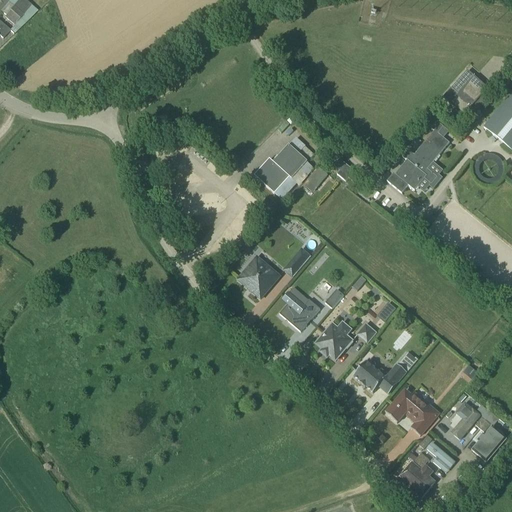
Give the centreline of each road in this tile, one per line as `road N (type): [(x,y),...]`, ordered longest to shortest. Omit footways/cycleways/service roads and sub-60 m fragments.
road 1 (unclassified): [(414,511),(305,386),(197,289),(166,250),(104,112)]
road 2 (unknown): [(242,15),(330,141),(397,198),(427,201),(486,153),(511,153)]
road 3 (unclassified): [(104,112),(270,0)]
